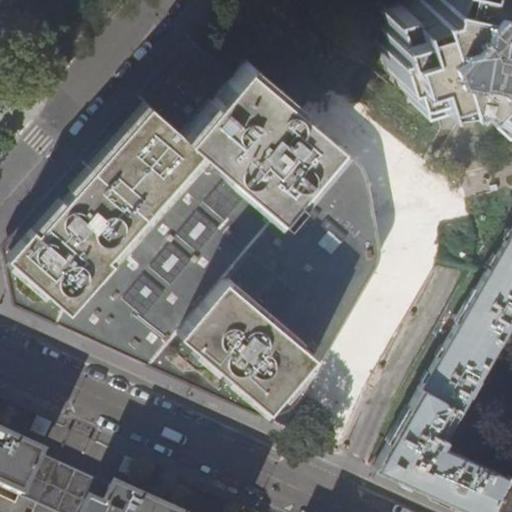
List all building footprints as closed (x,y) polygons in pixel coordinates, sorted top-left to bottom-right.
[(511,0),(416,0),(418,3),(398,9),(395,0),(379,5),(385,23),(379,25),(384,40),(379,42),(389,70),(394,68),(399,83),(403,81),(409,99),(427,93),(424,85),(444,79),(447,88),(456,85),(462,92),(469,84),(485,99),(477,107),(490,120),(500,110),(503,113),(511,103),(511,0)] [(84,221),(182,110),(190,117),(207,98),(223,112),(224,111),(235,121),(230,126),(264,157),(269,151),(276,157),(273,160),(282,167),(319,126),(260,75),(240,56),(227,70),(190,37),(168,62),(131,102),(91,147),(51,191),(2,245),(13,304),(51,321),(93,339),(141,361),(196,386),(271,421),(280,418),(289,412),(296,406),(292,395),(285,377),(278,386),(257,368),(259,366),(249,357),(254,351),(240,338),(249,329),(244,325),(236,334),(231,330),(228,334),(219,326),(199,349),(172,326),(162,338),(76,263),(94,242),(81,230),(87,224),(84,221)] [(377,246),(365,179),(365,176),(363,172),(361,168),(359,164),(356,161),(353,156),(319,126),(282,167),(273,160),(276,157),(269,151),(264,157),(230,126),(235,121),(224,111),(223,112),(207,98),(190,117),(182,110),(84,221),(87,224),(81,230),(94,242),(76,263),(162,338),(172,326),(199,349),(219,326),(228,334),(231,330),(236,334),(244,325),(249,329),(240,338),(254,351),(249,357),(259,366),(257,368),(278,386),(285,377),(292,395),(296,406),(319,363),(373,266),(375,262),(376,259),(377,252),(377,246)] [(474,511),(482,511),(502,473),(438,444),(511,315),(511,220),(371,465),(400,478),(463,507),(474,511)] [(0,490),(15,497),(36,453),(0,436),(0,490)] [(62,465),(36,453),(15,497),(41,509),(47,511),(76,511),(91,478),(62,465)] [(511,511),(511,475),(503,471),(502,473),(482,511),(511,511)] [(164,511),(113,488),(91,478),(76,511),(164,511)]
